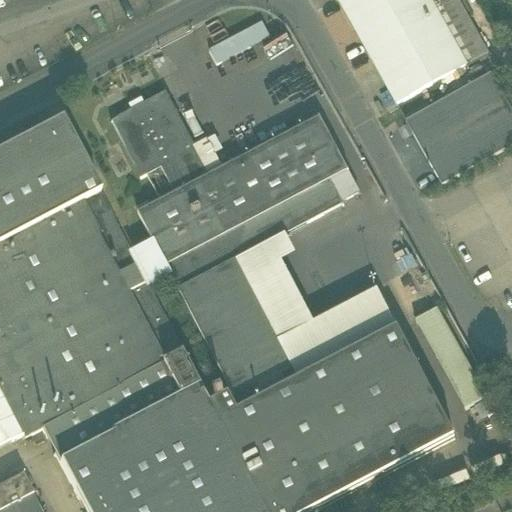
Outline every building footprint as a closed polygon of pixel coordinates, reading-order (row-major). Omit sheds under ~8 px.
[(338,0),(337,1),(396,107),(467,68),(429,0),(338,0)] [(457,0),(429,0),(467,68),(488,56),(457,0)] [(262,24),(208,53),(217,69),(271,40),(262,24)] [(406,124),(442,188),(511,148),(511,113),(491,76),(406,124)] [(173,281),(233,396),(235,399),(248,392),(291,370),(235,263),(271,245),(286,237),(342,207),(340,204),(358,195),(347,174),(348,174),(320,121),(223,171),(210,178),(194,148),(166,94),(110,123),(140,181),(148,177),(162,203),(139,215),(154,244),(173,281)] [(0,153),(0,245),(82,203),(100,194),(62,121),(0,153)] [(216,138),(194,148),(210,178),(223,171),(216,157),(224,153),(216,138)] [(100,194),(82,203),(167,367),(185,357),(151,292),(132,256),(100,194)] [(42,432),(167,367),(82,203),(0,245),(0,395),(22,437),(24,442),(42,432)] [(297,258),(286,237),(271,245),(282,266),(297,258)] [(154,244),(132,256),(151,292),(173,281),(154,244)] [(282,266),(271,245),(235,263),(291,370),(299,385),(398,332),(377,293),(314,326),(282,266)] [(416,322),(465,412),(486,401),(438,311),(416,322)] [(256,407),(248,392),(235,399),(233,396),(211,408),(266,511),(318,511),(455,441),(445,422),(398,332),(299,385),(256,407)] [(42,432),(59,465),(202,390),(185,357),(167,367),(42,432)] [(266,511),(211,408),(202,390),(59,465),(83,511),(266,511)] [(0,449),(22,437),(0,395),(0,449)] [(481,407),(488,420),(493,417),(486,404),(481,407)] [(0,511),(36,511),(29,498),(31,497),(20,478),(0,489),(0,511)]
